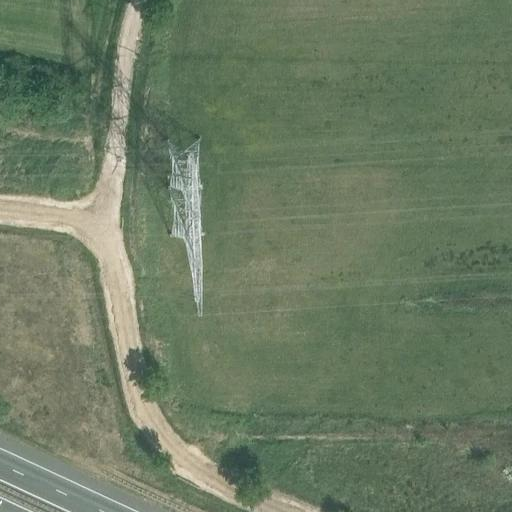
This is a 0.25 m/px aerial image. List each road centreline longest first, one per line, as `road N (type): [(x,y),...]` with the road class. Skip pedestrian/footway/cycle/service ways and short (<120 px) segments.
road 1 (track): [(276,511),(233,494),(152,425),(116,291),(107,215)]
road 2 (track): [(107,215),(136,0)]
road 3 (motorway): [(125,511),(0,454)]
